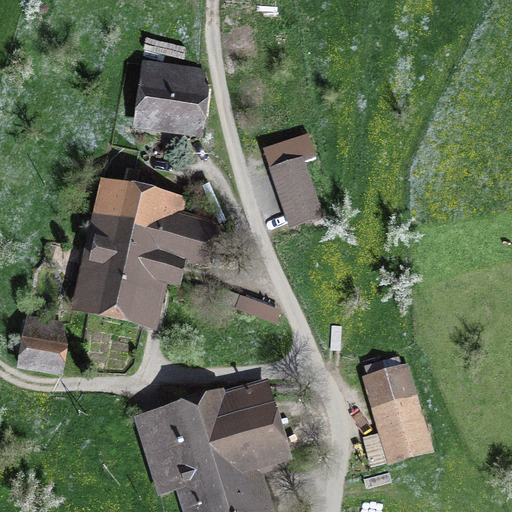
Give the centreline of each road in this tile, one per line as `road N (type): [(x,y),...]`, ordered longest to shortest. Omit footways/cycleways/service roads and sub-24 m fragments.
road 1 (track): [(202,0),(201,37),(241,218),(306,368)]
road 2 (track): [(0,363),(25,378),(139,382),(306,368)]
